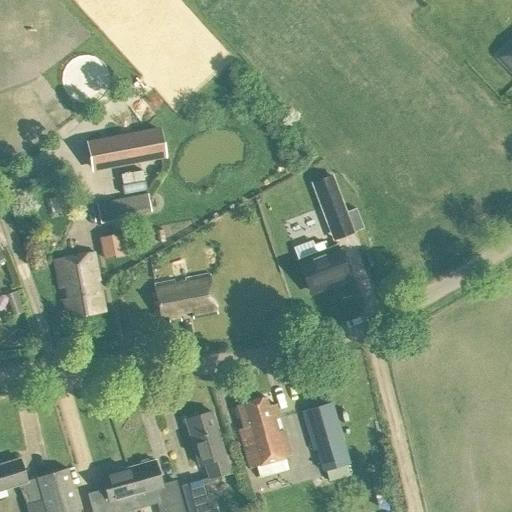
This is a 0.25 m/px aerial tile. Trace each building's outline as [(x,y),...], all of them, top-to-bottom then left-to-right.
[(511,51),(500,63),(511,74),(511,51)] [(160,130),(85,144),(90,170),(165,157),(160,130)] [(310,183),(332,241),(353,233),(331,175),(310,183)] [(147,194),(95,204),(99,224),(131,219),(131,216),(150,212),(147,194)] [(125,233),(99,238),(103,261),(129,256),(125,233)] [(298,265),(308,292),(348,277),(338,250),(298,265)] [(104,312),(93,253),(52,260),(57,289),(66,287),(68,298),(59,299),(61,312),(71,310),(73,317),(104,312)] [(216,313),(207,274),(184,279),(184,282),(172,284),(172,281),(153,285),(160,317),(166,315),(168,324),(180,322),(178,313),(190,311),(192,318),(216,313)] [(16,292),(8,294),(15,315),(23,312),(16,292)] [(254,467),(291,454),(283,428),(277,430),(274,418),(279,416),(274,403),(267,405),(264,396),(235,405),(243,428),(241,428),(254,467)] [(330,400),(301,409),(322,473),(350,464),(330,400)] [(219,481),(218,476),(233,472),(228,455),(224,457),(211,412),(184,420),(198,466),(204,464),(208,478),(177,487),(183,511),(205,511),(209,511),(201,486),(219,481)] [(27,511),(79,511),(67,469),(36,478),(37,479),(26,482),(19,459),(0,465),(0,490),(19,485),(27,511)] [(127,469),(135,496),(153,491),(158,511),(183,511),(175,481),(161,485),(154,461),(127,469)] [(93,499),(97,511),(102,511),(110,510),(108,504),(135,496),(127,469),(100,476),(105,495),(93,499)]
